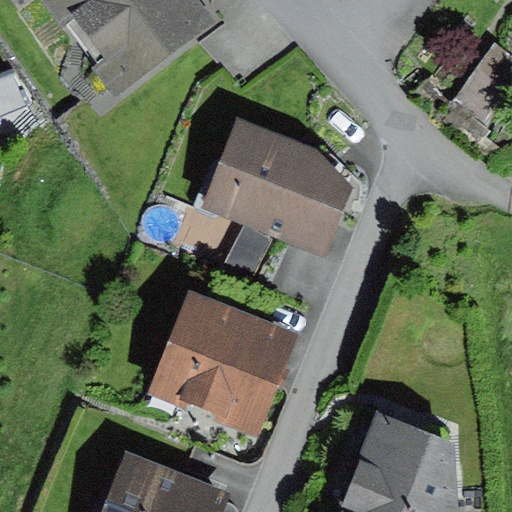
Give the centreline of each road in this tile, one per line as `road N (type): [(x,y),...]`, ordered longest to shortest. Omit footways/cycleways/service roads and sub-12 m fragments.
road 1 (residential): [(266,511),(414,150)]
road 2 (residential): [(414,150),(333,43)]
